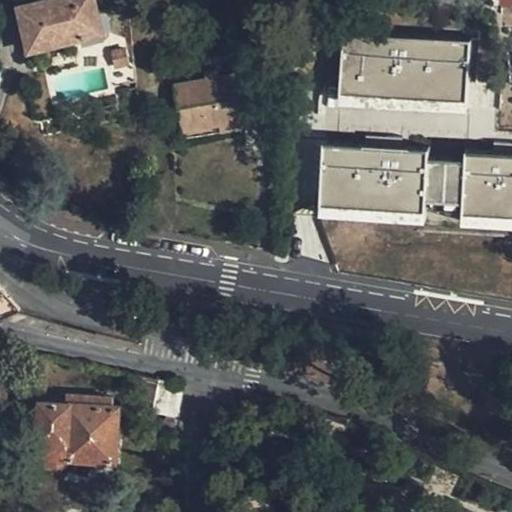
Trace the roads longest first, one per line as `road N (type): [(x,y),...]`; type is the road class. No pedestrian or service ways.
road 1 (tertiary): [(511,332),(78,259),(14,240)]
road 2 (residential): [(511,472),(359,408),(186,369)]
road 3 (residential): [(14,240),(9,265),(17,279),(33,291),(164,325),(188,349),(186,369)]
road 4 (residential): [(186,369),(0,326)]
